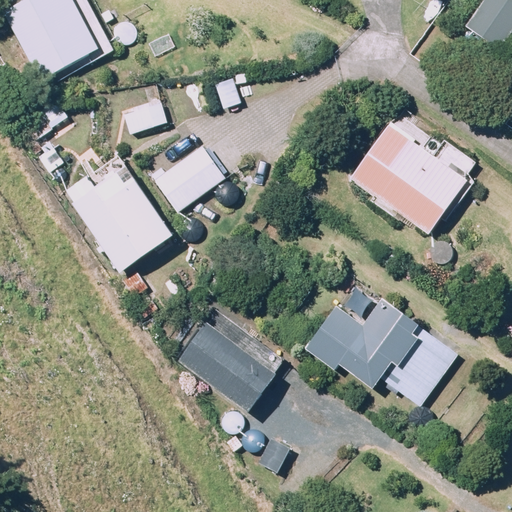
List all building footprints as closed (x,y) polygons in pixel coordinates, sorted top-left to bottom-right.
[(46,84),(106,54),(78,0),(20,0),(7,7),(46,84)] [(511,40),(511,0),(487,0),(470,25),(506,49),(511,40)] [(393,124),(355,179),(436,234),(474,179),(393,124)] [(230,177),(207,145),(157,181),(180,213),(230,177)] [(125,274),(183,235),(136,164),(77,202),(125,274)] [(341,306),(312,349),(341,369),(344,364),(379,387),(385,378),(426,405),(462,353),(423,327),(427,322),(388,296),(368,324),(341,306)] [(184,363),(257,413),(285,374),(211,323),(184,363)]
